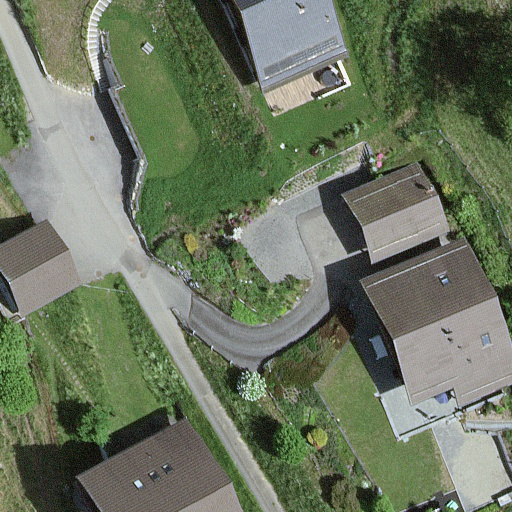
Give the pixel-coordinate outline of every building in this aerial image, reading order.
[(337,47),(317,0),(222,0),(257,81),(337,47)] [(433,232),(409,173),(336,202),(359,261),(433,232)] [(69,286),(35,228),(0,248),(0,304),(9,320),(69,286)] [(508,382),(450,248),(354,290),(406,408),(442,392),(449,408),(508,382)] [(221,511),(177,428),(65,488),(77,511),(221,511)]
